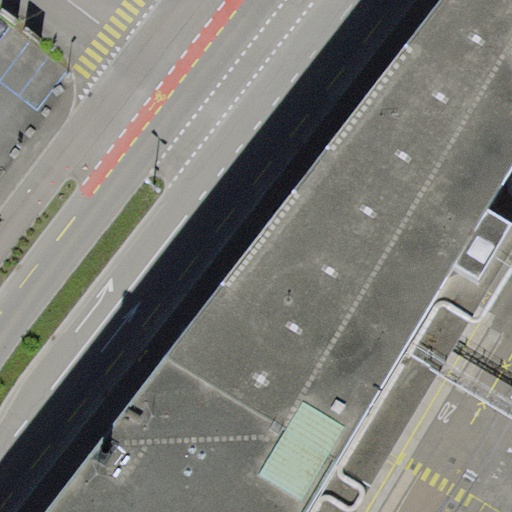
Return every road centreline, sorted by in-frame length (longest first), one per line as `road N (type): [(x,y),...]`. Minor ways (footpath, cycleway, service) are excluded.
road 1 (tertiary): [(0,442),(349,0)]
road 2 (tertiary): [(258,0),(0,333)]
